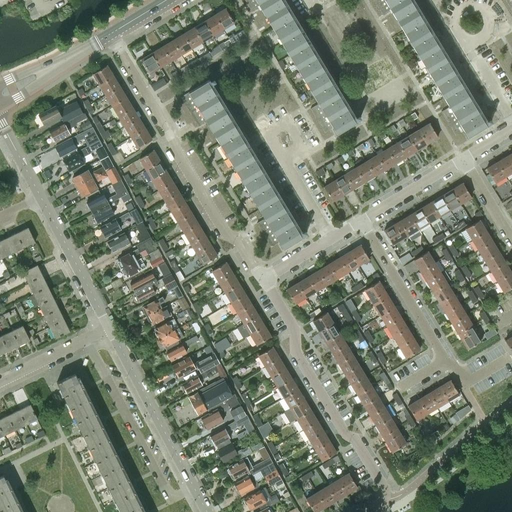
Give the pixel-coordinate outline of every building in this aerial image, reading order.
[(260,7),(281,43),(318,104),(310,109),(324,133),(332,128),(336,134),(357,121),(356,121),(360,118),(358,114),(354,117),(353,116),(351,117),(279,0),(244,0),(252,12),(260,7)] [(391,11),(404,33),(449,107),(441,112),(455,136),(463,131),(467,137),(488,124),(487,124),(491,122),(489,118),(485,120),(484,119),(482,121),(477,113),(408,0),(373,0),(383,16),(391,11)] [(214,15),(223,29),(233,23),(225,9),(214,15)] [(223,29),(214,15),(204,22),(212,36),(223,29)] [(212,36),(204,22),(193,28),(202,42),(212,36)] [(191,48),(202,42),(193,28),(183,34),(191,48)] [(233,33),(227,37),(232,44),(237,41),(233,33)] [(172,41),(181,55),(191,48),(183,34),(172,41)] [(162,47),(170,61),(181,55),(172,41),(162,47)] [(151,53),(160,67),(170,61),(162,47),(151,53)] [(160,67),(151,53),(140,60),(149,74),(160,67)] [(99,85),(113,77),(107,66),(92,74),(99,85)] [(180,70),(183,74),(189,70),(186,66),(180,70)] [(170,74),(173,79),(179,75),(176,70),(170,74)] [(99,85),(105,96),(119,87),(113,77),(99,85)] [(206,122),(264,219),(256,223),(271,247),(279,242),(282,248),(303,236),(303,235),(306,233),(304,229),(300,231),(300,230),(297,232),(292,224),(209,87),(212,85),(211,84),(215,82),(213,78),(209,80),(180,97),(198,127),(206,122)] [(119,87),(105,96),(112,106),(126,98),(119,87)] [(112,106),(118,117),(132,108),(126,98),(112,106)] [(63,123),(82,113),(76,101),(57,111),(54,106),(38,115),(44,126),(60,117),(63,123)] [(132,108),(118,117),(124,127),(138,119),(132,108)] [(124,127),(131,138),(145,129),(138,119),(124,127)] [(70,120),(49,132),(55,142),(70,134),(67,130),(73,126),(70,120)] [(90,127),(88,122),(79,126),(81,131),(90,127)] [(429,123),(418,130),(426,144),(437,137),(429,123)] [(102,126),(97,129),(103,140),(108,138),(107,137),(105,133),(102,126)] [(84,138),(88,146),(98,141),(91,127),(70,138),(70,139),(55,147),(62,158),(77,150),(74,144),(84,138)] [(151,140),(145,129),(131,138),(137,148),(151,140)] [(426,144),(418,130),(407,136),(416,150),(426,144)] [(407,136),(397,143),(405,157),(416,150),(407,136)] [(88,146),(77,152),(63,160),(69,172),(84,164),(81,158),(92,152),(91,150),(101,145),(98,141),(88,146)] [(405,157),(397,143),(386,149),(395,163),(405,157)] [(95,150),(100,159),(107,155),(102,146),(95,150)] [(386,149),(376,155),(384,169),(395,163),(386,149)] [(145,170),(159,161),(153,150),(139,159),(145,170)] [(107,155),(100,159),(99,160),(103,167),(92,172),(92,173),(90,174),(87,170),(72,178),(78,188),(85,184),(84,182),(113,166),(107,155)] [(376,155),(365,162),(374,176),(384,169),(376,155)] [(496,162),(505,176),(511,172),(511,164),(507,156),(496,162)] [(145,170),(152,180),(166,172),(159,161),(145,170)] [(365,162),(355,168),(364,182),(374,176),(365,162)] [(505,176),(496,162),(486,169),(494,183),(505,176)] [(110,175),(114,183),(120,179),(113,166),(84,182),(85,184),(78,188),(82,196),(97,188),(93,181),(96,180),(97,182),(110,175)] [(325,173),(322,168),(315,172),(318,177),(325,173)] [(355,168),(344,174),(353,188),(364,182),(355,168)] [(166,172),(152,180),(158,191),(172,182),(166,172)] [(344,174),(334,181),(343,195),(353,188),(344,174)] [(89,208),(91,213),(107,204),(127,193),(120,179),(114,183),(112,184),(111,184),(116,194),(105,200),(102,194),(86,202),(86,203),(86,205),(88,207),(89,208)] [(332,201),(343,195),(334,181),(323,187),(332,201)] [(158,191),(164,201),(178,193),(172,182),(158,191)] [(462,183),(451,190),(460,204),(471,197),(462,183)] [(449,210),(460,204),(451,190),(441,196),(449,210)] [(178,193),(164,201),(171,212),(185,203),(178,193)] [(439,216),(449,210),(441,196),(430,202),(439,216)] [(107,204),(91,213),(94,217),(93,218),(95,221),(96,222),(97,223),(113,215),(110,208),(117,204),(115,200),(107,204)] [(128,212),(133,209),(129,201),(123,204),(128,212)] [(428,223),(439,216),(430,202),(420,209),(428,223)] [(171,212),(177,222),(191,214),(185,203),(171,212)] [(409,215),(418,229),(428,223),(420,209),(409,215)] [(126,213),(99,228),(100,228),(99,230),(101,233),(102,233),(105,238),(120,229),(116,223),(128,217),(126,213)] [(177,222),(183,233),(198,224),(191,214),(177,222)] [(407,235),(418,229),(409,215),(399,221),(407,235)] [(465,229),(471,240),(485,231),(479,220),(465,229)] [(407,235),(399,221),(383,231),(392,245),(407,235)] [(136,237),(139,243),(150,237),(142,223),(131,228),(132,229),(135,227),(140,235),(136,237)] [(183,233),(190,243),(204,235),(198,224),(183,233)] [(27,228),(16,233),(23,248),(35,242),(27,228)] [(485,231),(471,240),(478,250),(492,242),(485,231)] [(12,253),(23,248),(16,233),(5,239),(12,253)] [(110,248),(112,252),(129,243),(124,233),(107,242),(107,243),(109,247),(110,248)] [(190,243),(196,254),(210,245),(204,235),(190,243)] [(148,254),(151,253),(157,250),(150,237),(139,243),(135,245),(137,248),(139,253),(145,250),(148,254)] [(0,256),(1,258),(12,253),(5,239),(0,241),(0,256)] [(478,250),(484,261),(498,252),(492,242),(478,250)] [(217,256),(210,245),(196,254),(202,264),(217,256)] [(360,245),(349,251),(357,266),(368,259),(360,245)] [(117,263),(120,269),(136,261),(133,256),(139,253),(137,248),(116,260),(118,262),(117,263)] [(163,262),(157,250),(151,253),(154,260),(149,262),(152,268),(163,262)] [(347,272),(357,266),(349,251),(338,258),(347,272)] [(419,271),(434,262),(427,252),(413,260),(419,271)] [(498,252),(484,261),(490,271),(505,262),(498,252)] [(136,261),(120,269),(123,275),(124,275),(126,277),(145,267),(142,263),(143,263),(141,258),(136,261)] [(336,278),(347,272),(338,258),(328,264),(336,278)] [(22,264),(24,268),(31,265),(29,260),(22,264)] [(211,271),(218,282),(232,273),(225,262),(211,271)] [(434,262),(419,271),(426,282),(440,273),(434,262)] [(490,271),(497,282),(511,273),(505,262),(490,271)] [(326,285),(336,278),(328,264),(317,271),(326,285)] [(22,272),(28,284),(42,276),(37,265),(22,272)] [(166,268),(161,271),(164,276),(170,274),(170,273),(167,267),(166,268)] [(315,291),(326,285),(317,271),(307,277),(315,291)] [(145,276),(129,284),(130,285),(130,287),(131,289),(132,290),(134,293),(156,281),(154,278),(151,273),(145,276)] [(224,292),(238,284),(232,273),(218,282),(224,292)] [(440,273),(426,282),(432,292),(446,283),(440,273)] [(511,287),(511,274),(511,273),(497,282),(503,292),(511,287)] [(170,275),(162,279),(168,290),(176,285),(177,285),(171,274),(170,275)] [(28,284),(33,295),(48,287),(42,276),(28,284)] [(305,297),(315,291),(307,277),(296,283),(305,297)] [(156,281),(134,293),(135,296),(135,297),(136,300),(138,300),(138,302),(158,291),(155,286),(158,285),(156,281)] [(364,290),(373,305),(388,297),(378,281),(364,290)] [(294,304),(305,297),(296,283),(286,290),(294,304)] [(446,283),(432,292),(439,302),(453,294),(446,283)] [(230,303),(245,294),(238,284),(224,292),(230,303)] [(172,288),(178,299),(183,296),(177,286),(172,288)] [(33,295),(29,297),(34,307),(38,305),(38,306),(53,298),(48,287),(33,295)] [(237,313),(251,305),(245,294),(230,303),(237,313)] [(453,294),(439,302),(445,313),(459,304),(453,294)] [(146,315),(146,316),(161,308),(159,303),(163,301),(161,297),(142,307),(143,309),(142,309),(143,310),(143,312),(144,315),(146,315)] [(394,307),(388,297),(373,305),(380,316),(394,307)] [(38,306),(44,317),(58,309),(53,298),(38,306)] [(183,310),(188,307),(183,298),(178,300),(183,310)] [(459,304),(445,313),(451,323),(465,315),(459,304)] [(243,324),(257,315),(251,305),(237,313),(243,324)] [(161,308),(146,316),(146,317),(146,319),(148,321),(149,322),(150,323),(151,323),(151,325),(170,315),(171,315),(166,306),(161,308)] [(400,318),(394,307),(380,316),(386,326),(400,318)] [(187,320),(192,317),(188,308),(182,311),(187,320)] [(44,317),(49,328),(64,321),(58,309),(44,317)] [(312,321),(319,332),(333,323),(326,313),(312,321)] [(243,324),(236,328),(243,338),(250,334),(264,326),(257,315),(243,324)] [(465,315),(451,323),(458,334),(472,325),(465,315)] [(407,328),(400,318),(386,326),(392,337),(407,328)] [(157,338),(158,339),(173,330),(177,328),(175,323),(173,319),(154,329),(155,331),(154,331),(154,332),(154,334),(156,337),(157,338)] [(69,332),(64,321),(49,328),(55,339),(69,332)] [(339,334),(333,323),(319,332),(325,342),(339,334)] [(472,325),(458,334),(467,349),(481,341),(472,325)] [(11,331),(18,346),(29,340),(22,326),(11,331)] [(264,326),(250,334),(256,345),(270,336),(264,326)] [(413,339),(407,328),(392,337),(399,347),(413,339)] [(173,330),(158,339),(158,341),(159,343),(161,345),(161,346),(162,345),(163,347),(182,337),(180,333),(176,335),(173,330)] [(18,346),(11,331),(0,336),(0,337),(7,351),(18,346)] [(346,344),(339,334),(325,342),(331,353),(346,344)] [(181,344),(166,352),(167,354),(166,355),(168,359),(169,360),(170,361),(185,353),(183,348),(198,340),(196,335),(180,344),(181,344)] [(419,349),(413,339),(399,347),(405,358),(419,349)] [(352,355),(346,344),(331,353),(338,363),(352,355)] [(258,355),(264,366),(278,358),(272,347),(258,355)] [(214,366),(215,365),(209,354),(191,363),(188,357),(171,366),(178,378),(194,369),(195,369),(197,368),(200,373),(207,369),(214,366)] [(352,355),(338,363),(344,374),(358,365),(352,355)] [(285,368),(278,358),(264,366),(271,377),(285,368)] [(221,378),(222,377),(224,377),(218,364),(215,366),(218,372),(221,378)] [(358,365),(344,374),(350,384),(357,380),(365,376),(358,365)] [(214,366),(207,369),(208,370),(210,375),(211,376),(218,372),(215,366),(214,366)] [(271,377),(277,387),(291,379),(285,368),(271,377)] [(202,385),(199,380),(210,375),(208,370),(182,384),(186,393),(202,385)] [(74,374),(56,383),(119,511),(142,511),(139,506),(74,374)] [(365,376),(357,380),(350,384),(357,395),(371,386),(365,376)] [(222,377),(221,378),(188,396),(197,414),(214,405),(216,409),(236,398),(232,391),(230,392),(222,377)] [(291,379),(277,387),(283,398),(297,389),(291,379)] [(450,380),(439,387),(447,401),(458,394),(450,380)] [(363,405),(377,397),(371,386),(357,395),(363,405)] [(439,387),(428,393),(437,407),(447,401),(439,387)] [(283,398),(290,408),(304,400),(297,389),(283,398)] [(246,406),(250,403),(244,392),(240,395),(246,406)] [(426,413),(437,407),(428,393),(418,399),(426,413)] [(384,407),(377,397),(363,405),(369,416),(384,407)] [(238,403),(236,398),(216,409),(217,409),(201,417),(203,422),(203,424),(204,428),(207,428),(207,429),(223,421),(219,414),(230,409),(230,408),(238,403)] [(416,420),(426,413),(418,399),(407,406),(416,420)] [(289,423),(296,419),(310,410),(304,400),(290,408),(283,412),(289,423)] [(30,405),(19,410),(26,425),(37,419),(30,405)] [(230,412),(235,421),(245,415),(240,407),(230,412)] [(376,426),(390,418),(384,407),(369,416),(376,426)] [(15,430),(26,425),(19,410),(7,415),(15,430)] [(296,419),(302,429),(316,421),(310,410),(296,419)] [(0,427),(4,435),(15,430),(7,415),(0,419),(0,427)] [(246,415),(245,415),(235,421),(234,421),(234,422),(224,427),(209,435),(210,437),(210,438),(212,441),(213,442),(215,446),(230,438),(226,430),(230,430),(238,426),(242,425),(247,423),(249,422),(246,415)] [(258,427),(262,425),(257,416),(253,418),(258,427)] [(396,428),(390,418),(376,426),(385,442),(392,438),(389,433),(396,428)] [(316,421),(302,429),(309,440),(323,431),(316,421)] [(247,423),(242,425),(247,436),(255,432),(249,422),(247,423)] [(406,444),(396,428),(389,433),(392,438),(385,442),(392,452),(406,444)] [(309,440),(315,450),(329,442),(323,431),(309,440)] [(336,452),(329,442),(315,450),(322,461),(336,452)] [(231,444),(217,451),(222,461),(228,458),(229,460),(238,456),(239,459),(243,457),(260,448),(261,447),(259,443),(250,448),(249,446),(242,449),(241,449),(236,452),(235,450),(234,450),(231,444)] [(244,459),(243,457),(239,459),(240,460),(228,467),(227,470),(229,474),(231,475),(234,479),(248,471),(250,475),(271,464),(268,458),(269,457),(263,446),(261,447),(260,448),(266,459),(252,467),(247,457),(244,459)] [(281,471),(285,468),(279,457),(275,460),(281,471)] [(266,466),(270,473),(263,476),(268,485),(280,479),(272,464),(266,466)] [(348,473),(337,480),(346,494),(357,487),(348,473)] [(0,476),(0,511),(20,511),(3,475),(0,476)] [(237,490),(240,495),(254,488),(252,484),(255,482),(251,475),(234,484),(235,485),(233,486),(236,491),(237,490)] [(335,500),(346,494),(337,480),(327,486),(335,500)] [(327,486),(316,492),(325,506),(335,500),(327,486)] [(261,511),(267,507),(278,501),(274,495),(269,497),(264,488),(259,490),(259,491),(243,499),(244,500),(244,502),(245,505),(247,505),(250,510),(258,506),(261,511)] [(315,511),(325,506),(316,492),(305,499),(313,511),(315,511)]
